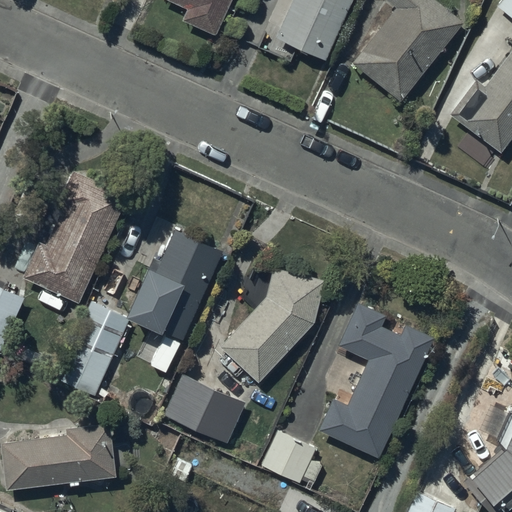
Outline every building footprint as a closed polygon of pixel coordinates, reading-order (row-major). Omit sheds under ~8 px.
[(228,0),(185,0),(187,1),(181,12),(216,28),(228,0)] [(347,0),(287,0),(274,29),(324,52),(347,0)] [(465,15),(446,0),(394,0),(396,1),(351,57),(400,96),(465,15)] [(511,0),(496,0),(496,1),(511,13),(511,0)] [(475,72),(448,107),(499,146),(511,129),(511,42),(484,79),(475,72)] [(40,234),(22,271),(77,297),(128,188),(72,162),(57,195),(63,198),(45,237),(40,234)] [(222,242),(156,215),(153,222),(171,229),(161,253),(149,248),(124,306),(184,332),(222,242)] [(218,341),(257,377),(314,316),(324,273),(272,261),(265,290),(218,341)] [(0,343),(24,290),(0,279),(0,343)] [(128,311),(90,295),(57,373),(95,389),(128,311)] [(332,389),(316,422),(376,451),(433,330),(406,317),(401,328),(382,320),(387,310),(357,296),(337,337),(368,352),(347,396),(332,389)] [(245,395),(182,367),(164,409),(227,436),(245,395)] [(0,435),(0,448),(4,482),(116,468),(110,416),(65,421),(66,428),(0,435)] [(511,416),(504,434),(470,464),(501,500),(511,490),(511,416)] [(317,441),(277,423),(261,459),(298,476),(300,472),(315,479),(322,462),(310,457),(317,441)] [(449,511),(454,501),(417,485),(405,511),(449,511)]
